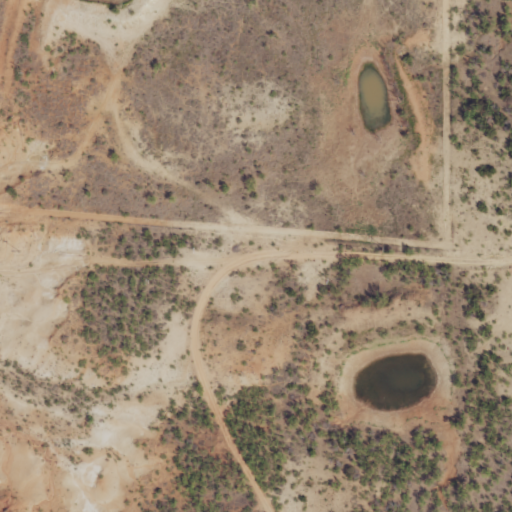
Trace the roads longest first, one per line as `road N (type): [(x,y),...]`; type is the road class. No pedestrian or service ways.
road 1 (track): [(511,225),(134,235),(103,210),(150,0)]
road 2 (track): [(308,511),(296,484),(285,378),(301,332),(341,312),(511,302)]
